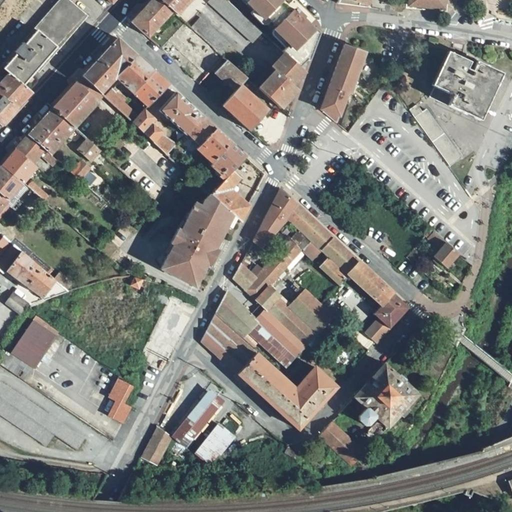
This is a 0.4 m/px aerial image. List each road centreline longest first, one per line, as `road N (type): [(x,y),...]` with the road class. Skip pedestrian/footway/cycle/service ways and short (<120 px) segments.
road 1 (residential): [(189,344),(299,444),(424,307)]
road 2 (unclassified): [(278,172),(340,25),(474,33),(511,45)]
road 3 (residential): [(278,172),(112,20)]
road 4 (residential): [(424,307),(278,172)]
road 5 (unclassified): [(278,172),(189,344)]
road 6 (unclassified): [(189,344),(100,511)]
road 7 (primary): [(112,20),(0,145)]
road 8 (residential): [(480,227),(479,270),(461,313),(446,322),(424,307)]
road 9 (unknown): [(122,469),(0,443)]
road 10 (unknown): [(136,443),(83,405),(54,358)]
